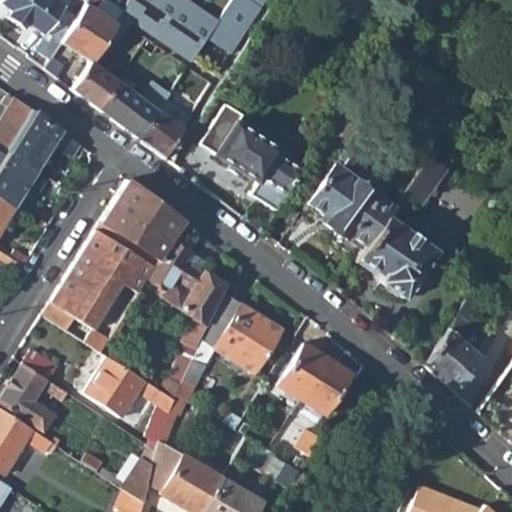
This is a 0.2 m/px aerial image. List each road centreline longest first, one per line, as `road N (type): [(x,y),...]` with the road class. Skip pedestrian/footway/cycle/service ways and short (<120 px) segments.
road 1 (residential): [(113,153),(317,304),(511,475)]
road 2 (residential): [(113,153),(0,332)]
road 3 (residential): [(0,66),(113,153)]
